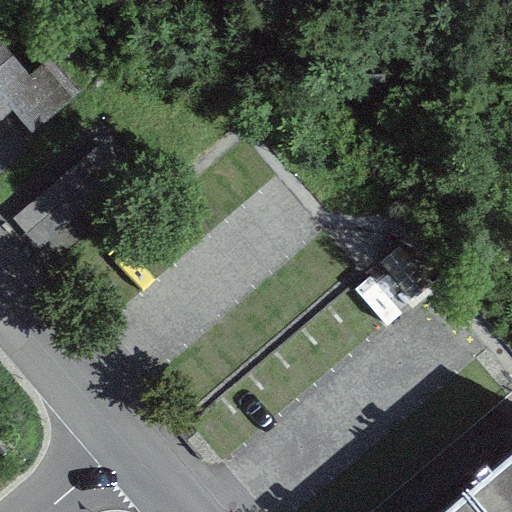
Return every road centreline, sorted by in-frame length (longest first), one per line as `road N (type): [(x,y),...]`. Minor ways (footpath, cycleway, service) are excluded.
road 1 (residential): [(115,428),(0,297)]
road 2 (residential): [(19,511),(115,428)]
